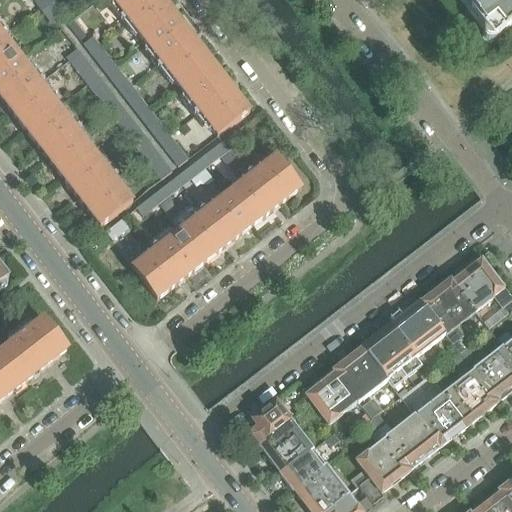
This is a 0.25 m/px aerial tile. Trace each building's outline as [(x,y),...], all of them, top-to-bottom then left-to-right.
[(51,0),(39,0),(34,4),(49,24),(62,14),(51,0)] [(175,20),(159,0),(106,0),(142,46),(175,20)] [(511,0),(457,0),(483,32),(482,33),(481,36),(482,40),(484,43),(487,45),(491,45),(494,43),(497,40),(503,35),(505,37),(510,38),(511,37),(511,0)] [(179,93),(212,68),(175,20),(142,46),(179,93)] [(0,78),(22,62),(4,38),(0,33),(0,78)] [(114,68),(95,43),(94,43),(85,50),(104,75),(114,68)] [(88,88),(98,81),(78,55),(68,63),(88,88)] [(0,102),(26,136),(59,110),(22,62),(0,78),(0,102)] [(121,98),(131,90),(114,68),(104,75),(121,98)] [(247,114),(229,91),(212,68),(179,93),(215,139),(247,114)] [(54,76),(43,84),(51,94),(62,86),(54,76)] [(106,111),(116,104),(98,81),(88,88),(106,111)] [(150,115),(132,91),(131,90),(121,98),(141,123),(150,115)] [(125,135),(134,128),(116,104),(106,111),(125,135)] [(63,183),(96,158),(59,110),(26,136),(63,183)] [(168,138),(150,115),(141,123),(158,145),(168,138)] [(184,138),(190,133),(185,127),(179,132),(184,138)] [(142,158),(152,151),(134,128),(125,135),(134,148),(139,154),(142,158)] [(168,138),(158,145),(177,169),(186,162),(168,138)] [(206,170),(227,154),(221,147),(200,163),(206,170)] [(134,148),(129,152),(134,158),(139,154),(134,148)] [(152,151),(142,158),(161,182),(170,174),(152,151)] [(132,205),(114,180),(96,158),(63,183),(99,231),(132,205)] [(299,193),(274,160),(226,197),(252,230),(299,193)] [(182,188),(206,170),(200,163),(176,181),(182,188)] [(205,172),(196,180),(205,191),(214,184),(205,172)] [(158,207),(182,188),(176,181),(152,199),(158,207)] [(252,230),(226,197),(178,234),(190,249),(204,267),(252,230)] [(143,218),(158,207),(152,199),(137,211),(143,218)] [(160,208),(169,221),(173,218),(173,205),(169,201),(160,208)] [(120,223),(105,235),(112,245),(128,233),(120,223)] [(204,267),(190,249),(178,234),(131,271),(157,303),(204,267)] [(450,283),(449,283),(475,316),(494,302),(506,318),(511,314),(511,302),(509,299),(481,262),(480,263),(478,260),(450,283)] [(440,290),(421,306),(446,338),(455,349),(459,355),(463,352),(457,344),(462,341),(455,332),(475,316),(449,283),(440,290)] [(446,338),(421,306),(391,329),(416,361),(446,338)] [(491,320),(484,326),(489,332),(496,326),(491,320)] [(25,386),(64,355),(66,354),(42,323),(1,355),(25,386)] [(500,325),(490,333),(497,342),(504,337),(507,334),(500,325)] [(391,329),(362,352),(387,384),(393,392),(415,375),(422,369),(416,361),(391,329)] [(493,358),(473,373),(498,406),(503,401),(502,400),(511,391),(511,390),(511,389),(511,387),(511,363),(497,343),(490,335),(489,333),(488,333),(481,338),(489,348),(488,352),(493,358)] [(511,340),(509,343),(504,337),(497,342),(497,343),(511,363),(511,340)] [(361,352),(333,374),(357,406),(359,405),(359,406),(387,384),(362,352),(361,352)] [(0,404),(22,388),(25,386),(1,355),(0,355),(0,404)] [(459,374),(465,369),(457,359),(451,363),(459,374)] [(423,367),(430,376),(436,371),(429,362),(423,367)] [(468,429),(498,406),(473,373),(443,396),(468,429)] [(332,375),(304,397),(311,407),(328,429),(357,406),(333,374),(333,375),(332,375)] [(426,375),(420,380),(423,384),(425,382),(429,379),(426,375)] [(434,393),(439,389),(430,378),(429,379),(425,382),(434,393)] [(407,396),(404,393),(397,398),(400,401),(407,396)] [(443,396),(414,419),(438,450),(439,451),(468,429),(443,396)] [(299,414),(306,408),(301,401),(293,407),(299,414)] [(251,433),(249,440),(257,450),(290,424),(290,423),(291,418),(279,412),(281,410),(277,405),(277,404),(250,424),(251,425),(255,430),(251,433)] [(377,417),(376,418),(369,408),(363,413),(371,424),(377,420),(379,418),(377,417)] [(318,419),(312,412),(304,418),(307,423),(314,423),(318,419)] [(296,430),(305,423),(299,415),(290,423),(290,424),(296,430)] [(389,435),(383,440),(384,440),(409,473),(438,450),(414,419),(412,417),(389,435)] [(378,433),(384,429),(377,420),(371,424),(378,433)] [(313,453),(296,430),(290,424),(257,450),(280,479),(313,453)] [(369,440),(378,433),(371,424),(364,430),(362,431),(369,440)] [(333,438),(325,444),(331,452),(339,446),(333,438)] [(375,447),(355,463),(362,473),(369,482),(381,497),(410,474),(409,473),(384,440),(375,447)] [(280,479),(279,480),(292,496),(293,495),(326,469),(324,468),(313,453),(280,479)] [(326,469),(293,495),(305,511),(330,511),(348,498),(328,473),(326,469)] [(362,473),(349,484),(355,492),(369,482),(362,473)] [(511,511),(511,481),(497,494),(511,511)] [(348,498),(330,511),(377,511),(387,505),(387,504),(381,497),(369,482),(355,492),(348,498)] [(511,511),(497,494),(472,511),(511,511)]
